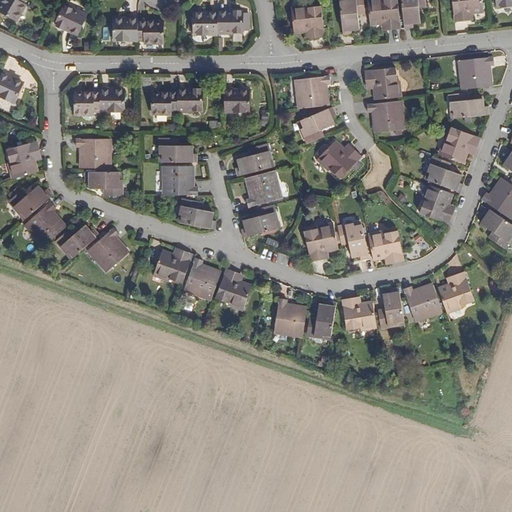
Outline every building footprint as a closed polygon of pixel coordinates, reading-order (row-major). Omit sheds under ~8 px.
[(24,7),(29,1),(27,0),(7,0),(1,11),(18,22),(26,9),(24,7)] [(365,2),(357,3),(356,0),(354,0),(349,0),(349,4),(340,5),(343,37),(351,36),(351,32),(354,31),(359,30),(358,18),(358,13),(366,13),(365,2)] [(390,31),(402,30),(399,0),(397,0),(386,1),(369,2),(371,25),(383,24),(387,24),(388,31),(390,31)] [(429,0),(404,0),(407,30),(415,29),(415,24),(424,23),(423,10),(423,5),(430,4),(429,0)] [(474,13),(485,12),(483,0),(454,0),(456,22),(470,20),(469,14),(474,13)] [(315,38),(325,37),(323,7),(310,8),(295,10),(296,32),(306,31),(310,31),(311,39),(315,38)] [(76,17),(76,16),(68,11),(59,29),(68,34),(67,35),(79,41),(87,24),(76,17)] [(234,11),(234,13),(220,13),(220,34),(234,34),(234,32),(244,31),(244,11),(234,11)] [(197,35),(220,34),(220,13),(213,13),(213,15),(197,15),(197,35)] [(118,21),(118,40),(141,41),(140,18),(134,18),(134,21),(118,21)] [(148,21),(148,19),(140,18),(141,41),(153,41),(153,44),(164,43),(164,22),(148,21)] [(489,68),(495,67),(493,59),(465,63),(466,69),(459,70),(462,92),(492,88),(491,81),(488,81),(487,76),(484,76),(483,69),(489,68)] [(491,81),(489,68),(483,69),(484,76),(487,76),(488,81),(491,81)] [(400,100),(398,84),(396,71),(366,74),(367,86),(367,88),(374,88),(375,92),(376,104),(400,100)] [(8,82),(9,80),(3,77),(0,83),(0,100),(15,106),(22,89),(8,82)] [(328,88),(332,87),(331,80),(303,82),(304,87),(298,87),(299,111),(330,108),(329,100),(326,100),(325,95),(322,95),(321,88),(328,88)] [(329,100),(328,88),(321,88),(322,95),(325,95),(326,100),(329,100)] [(196,90),(196,92),(182,92),(182,114),(197,113),(197,111),(206,111),(206,90),(196,90)] [(97,117),(97,115),(104,115),(104,92),(97,92),(96,96),(81,97),(81,118),(97,117)] [(110,93),(104,92),(104,115),(127,114),(127,95),(111,95),(110,93)] [(174,116),(175,114),(182,114),(182,92),(175,92),(175,94),(159,95),(159,116),(174,116)] [(251,95),(235,94),(235,92),(228,92),(228,115),(252,114),(251,95)] [(471,104),(467,104),(465,97),(455,97),(456,104),(453,104),(454,113),(458,113),(459,122),(489,118),(488,110),(484,111),(482,103),(471,104)] [(408,108),(402,109),(401,104),(373,107),(374,115),(379,115),(387,114),(387,120),(383,121),(384,126),(381,126),(382,135),(412,130),(408,108)] [(332,119),(335,117),(333,110),(304,122),(307,131),(303,133),(306,140),(310,138),(313,145),(323,142),(320,134),(323,132),(334,128),(332,119)] [(478,154),(482,141),(452,130),(448,142),(442,158),(464,166),(468,156),(470,151),(478,154)] [(176,148),(176,139),(167,139),(167,146),(162,146),(163,156),(167,156),(167,165),(200,164),(199,156),(195,156),(194,148),(181,148),(176,148)] [(82,167),(111,168),(111,144),(103,144),(103,140),(76,140),(76,147),(81,147),(88,148),(88,154),(84,154),(84,160),(81,160),(82,167)] [(442,158),(448,142),(445,141),(439,157),(442,158)] [(347,158),(352,152),(349,149),(342,143),(334,151),(325,159),(320,164),(330,174),(342,185),(358,168),(350,161),(347,158)] [(36,160),(42,158),(38,144),(10,151),(15,166),(19,181),(40,174),(37,164),(36,160)] [(330,147),(321,156),(325,159),(334,151),(330,147)] [(269,155),(265,156),(262,148),(253,150),(255,158),(251,159),(239,163),(241,171),(236,172),(238,180),(268,172),(267,166),(271,165),(269,155)] [(350,161),(356,155),(352,152),(347,158),(350,161)] [(445,172),(448,164),(439,161),(436,168),(432,167),(429,175),(433,177),(430,184),(460,195),(463,187),(459,185),(461,178),(449,173),(445,172)] [(11,167),(15,182),(19,181),(15,166),(11,167)] [(193,175),(193,167),(164,167),(164,191),(173,191),(173,196),(199,195),(199,189),(194,189),(187,189),(187,182),(190,182),(191,180),(190,176),(193,175)] [(119,182),(118,173),(86,173),(86,181),(91,181),(92,189),(105,189),(110,189),(110,198),(120,198),(119,190),(119,182)] [(274,199),(281,197),(275,174),(247,182),(249,190),(252,189),(253,195),(256,194),(258,201),(252,202),(248,203),(249,211),(276,204),(274,199)] [(339,187),(342,185),(330,174),(328,177),(339,187)] [(511,212),(511,187),(504,181),(499,188),(502,190),(498,195),(502,197),(497,203),(491,198),(489,196),(484,202),(506,219),(511,212)] [(448,207),(452,196),(429,187),(424,203),(419,215),(448,227),(453,214),(446,212),(448,207)] [(427,187),(421,202),(424,203),(429,187),(427,187)] [(499,188),(491,198),(497,203),(502,197),(498,195),(502,190),(499,188)] [(249,190),(252,202),(258,201),(256,194),(253,195),(252,189),(249,190)] [(44,195),(40,199),(35,192),(24,201),(21,203),(16,197),(8,203),(14,210),(11,212),(17,219),(19,217),(24,224),(49,202),(44,195)] [(24,201),(19,194),(16,197),(21,203),(24,201)] [(198,212),(199,205),(191,203),(189,210),(185,209),(184,218),(188,219),(186,226),(216,234),(218,226),(213,225),(215,217),(213,216),(203,214),(198,212)] [(54,214),(58,211),(53,206),(32,223),(36,228),(30,233),(44,250),(68,230),(62,224),(59,226),(55,221),(52,223),(48,218),(54,214)] [(276,217),(272,218),(270,210),(261,212),(263,221),(259,222),(247,225),(248,233),(245,234),(247,242),(276,234),(274,227),(278,226),(276,217)] [(508,236),(511,230),(511,227),(487,210),(482,216),(487,220),(482,227),(493,236),(496,238),(492,245),(498,250),(503,243),(507,246),(511,240),(508,236)] [(62,224),(54,214),(48,218),(52,223),(55,221),(59,226),(62,224)] [(30,233),(36,228),(32,223),(26,228),(30,233)] [(366,231),(358,232),(357,228),(348,230),(349,234),(341,235),(343,245),(352,244),(353,248),(355,260),(364,258),(366,263),(372,261),(366,231)] [(330,253),(341,251),(337,229),(320,232),(308,234),(313,264),(327,262),(326,254),(330,253)] [(96,233),(93,236),(87,230),(77,238),(74,241),(68,235),(61,241),(66,247),(63,249),(68,255),(71,253),(77,260),(102,239),(96,233)] [(77,238),(72,232),(68,235),(74,241),(77,238)] [(393,265),(406,261),(399,233),(386,235),(370,239),(375,262),(386,260),(391,258),(393,265)] [(116,243),(121,239),(117,234),(96,250),(99,253),(93,259),(108,276),(131,258),(125,251),(123,253),(119,250),(117,252),(112,246),(116,243)] [(493,236),(488,243),(492,245),(496,238),(493,236)] [(277,247),(279,241),(266,238),(265,243),(277,247)] [(125,251),(116,243),(112,246),(117,252),(119,250),(123,253),(125,251)] [(498,250),(502,253),(507,246),(503,243),(498,250)] [(93,259),(99,253),(96,250),(89,255),(93,259)] [(68,255),(75,263),(77,260),(71,253),(68,255)] [(185,287),(195,258),(187,255),(182,253),(180,260),(175,259),(166,255),(158,276),(173,283),(185,287)] [(203,268),(205,263),(197,260),(189,285),(194,286),(191,295),(212,303),(221,274),(214,272),(213,274),(208,272),(206,277),(201,275),(203,268)] [(214,272),(203,268),(201,275),(206,277),(208,272),(213,274),(214,272)] [(172,286),(173,283),(158,276),(156,280),(172,286)] [(463,310),(475,305),(465,277),(453,280),(455,287),(449,289),(439,292),(447,316),(463,310)] [(247,313),(256,284),(245,280),(243,279),(240,286),(235,284),(226,281),(218,304),(234,309),(247,313)] [(419,325),(441,317),(432,288),(423,291),(424,295),(419,297),(420,300),(415,302),(412,294),(410,289),(403,292),(411,319),(415,317),(419,325)] [(398,323),(406,321),(401,290),(391,292),(392,296),(385,298),(387,311),(388,315),(379,317),(381,326),(390,324),(391,330),(399,328),(398,323)] [(423,291),(412,294),(415,302),(420,300),(419,297),(424,295),(423,291)] [(363,308),(359,309),(357,302),(344,304),(348,335),(361,332),(378,330),(374,307),(363,308)] [(287,309),(288,303),(280,303),(278,329),(282,329),(281,338),(305,341),(308,310),(297,309),(297,313),(292,313),(292,317),(287,316),(287,309)] [(217,308),(232,312),(234,309),(218,304),(217,308)] [(333,339),(337,307),(330,305),(329,310),(321,310),(319,323),(318,328),(311,327),(310,336),(318,337),(326,338),(333,339)] [(449,320),(464,314),(463,310),(447,316),(449,320)]
